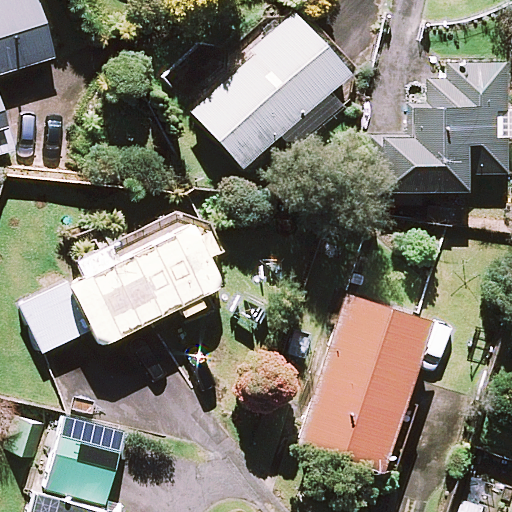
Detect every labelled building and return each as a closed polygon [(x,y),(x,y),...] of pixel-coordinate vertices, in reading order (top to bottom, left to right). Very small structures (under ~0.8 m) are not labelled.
[(0,0),(0,76),(53,59),(33,0),(0,0)] [(347,74),(294,17),(190,114),(242,171),(347,74)] [(507,66),(437,63),(436,105),(403,104),(402,138),(375,137),(373,190),(462,193),(463,173),(503,175),(507,66)] [(0,109),(0,154),(13,151),(0,109)] [(206,258),(216,253),(205,232),(199,235),(192,222),(105,264),(99,251),(73,263),(79,276),(17,307),(39,353),(89,329),(97,345),(220,286),(206,258)] [(426,324),(343,297),(294,443),(377,471),(426,324)] [(47,420),(18,413),(10,448),(38,455),(47,420)] [(121,434),(58,418),(41,489),(103,505),(121,434)] [(85,511),(74,509),(34,498),(30,511),(85,511)]
